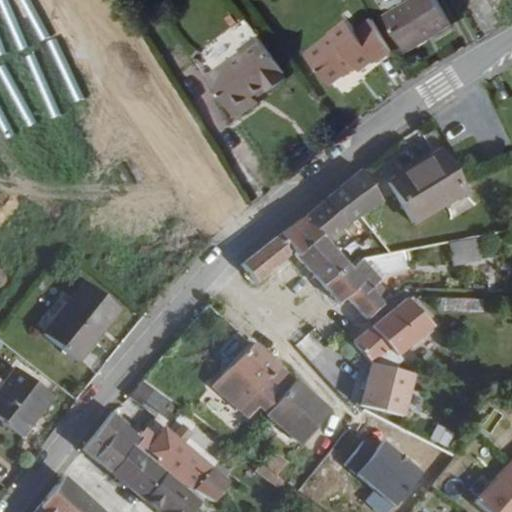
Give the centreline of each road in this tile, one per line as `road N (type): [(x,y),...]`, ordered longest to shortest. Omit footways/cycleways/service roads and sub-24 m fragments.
road 1 (residential): [(11,511),(149,338),(241,239),(359,137),(511,48)]
road 2 (unknown): [(215,267),(306,364)]
